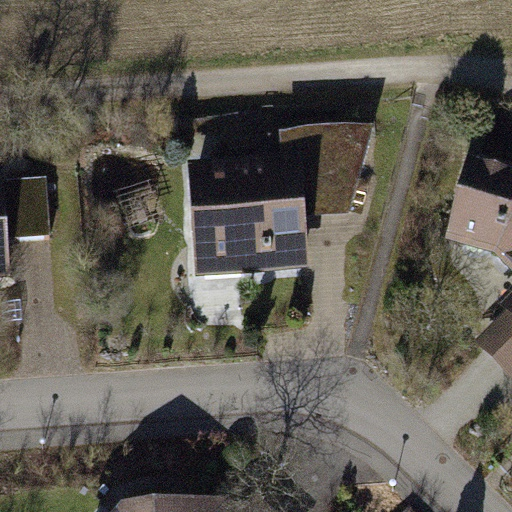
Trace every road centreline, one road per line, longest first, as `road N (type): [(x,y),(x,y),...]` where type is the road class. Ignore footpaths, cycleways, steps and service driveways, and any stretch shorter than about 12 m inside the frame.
road 1 (residential): [(0,408),(314,389),(349,398),(393,425),(478,511)]
road 2 (track): [(0,108),(511,72)]
